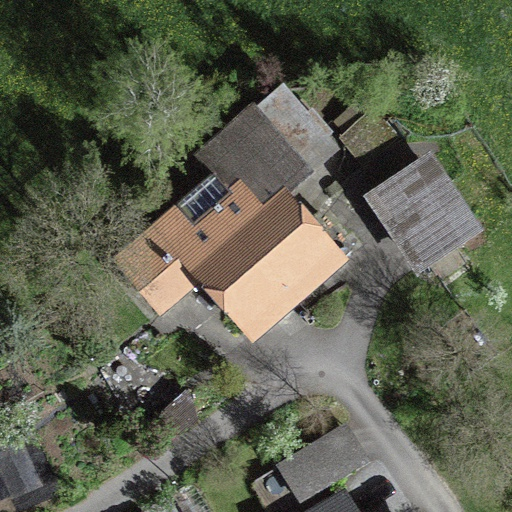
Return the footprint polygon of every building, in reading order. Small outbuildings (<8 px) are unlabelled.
[(217,163),(115,257),(162,309),(202,272),(236,308),(270,277),(289,298),(344,248),(279,179),(302,158),(247,98),(198,142),(217,163)] [(360,115),(349,127),(322,156),(342,174),(380,133),(360,115)] [(424,147),(364,190),(419,268),(480,226),(424,147)] [(343,429),(272,470),(296,510),(367,470),(343,429)] [(208,511),(189,476),(160,492),(171,511),(208,511)] [(366,511),(360,502),(343,511),(366,511)]
